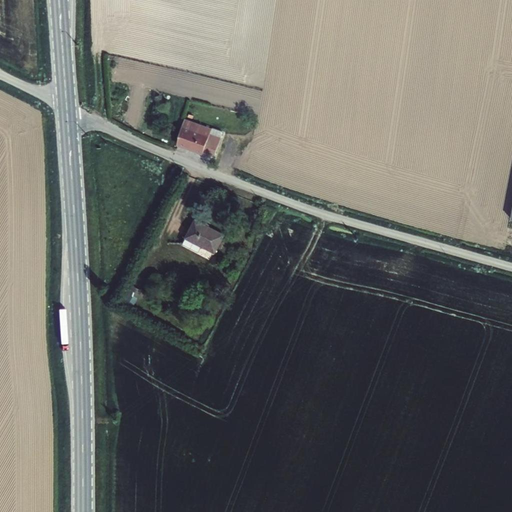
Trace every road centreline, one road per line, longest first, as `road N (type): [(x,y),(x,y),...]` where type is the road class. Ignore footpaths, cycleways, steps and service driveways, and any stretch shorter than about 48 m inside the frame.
road 1 (unclassified): [(67,119),(110,128),(305,207),(511,266)]
road 2 (secondary): [(82,511),(67,119)]
